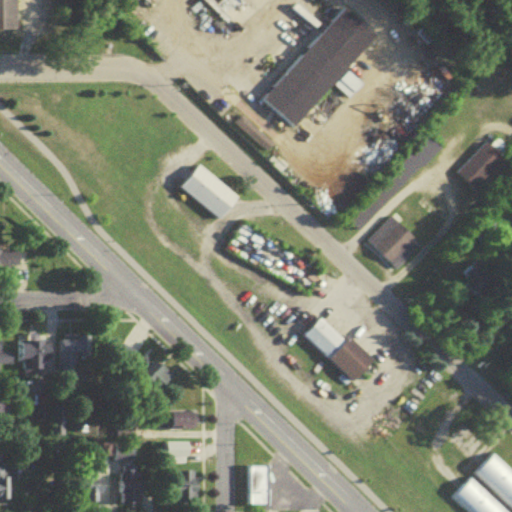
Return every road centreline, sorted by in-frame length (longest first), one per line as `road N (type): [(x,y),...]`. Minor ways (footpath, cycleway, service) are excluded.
road 1 (residential): [(511,422),(155,81),(135,71),(0,71)]
road 2 (tertiary): [(351,511),(0,168)]
road 3 (residential): [(131,298),(0,299)]
road 4 (residential): [(221,511),(225,387)]
